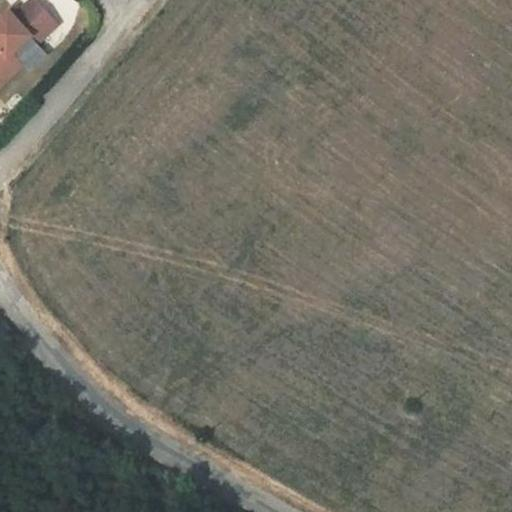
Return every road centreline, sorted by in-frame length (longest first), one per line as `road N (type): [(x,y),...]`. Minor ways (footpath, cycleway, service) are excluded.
road 1 (unclassified): [(273,511),(140,437),(26,329),(0,281)]
road 2 (unclassified): [(128,15),(0,164)]
